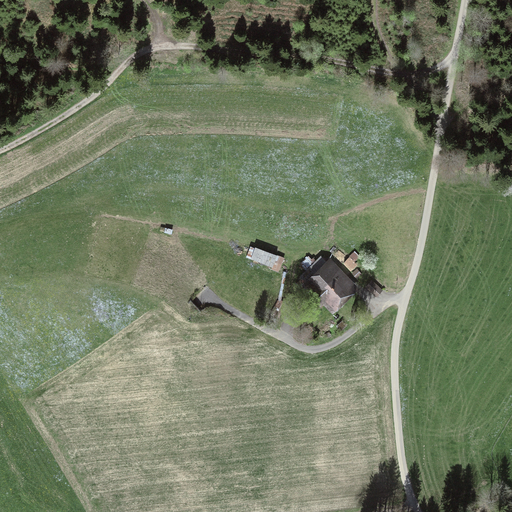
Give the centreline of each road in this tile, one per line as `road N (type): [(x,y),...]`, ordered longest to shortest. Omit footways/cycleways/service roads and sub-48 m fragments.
road 1 (unclassified): [(420,511),(400,443),(403,325),(464,0)]
road 2 (track): [(389,71),(166,44),(133,56),(100,91),(0,149)]
road 3 (track): [(207,300),(311,353),(409,297)]
